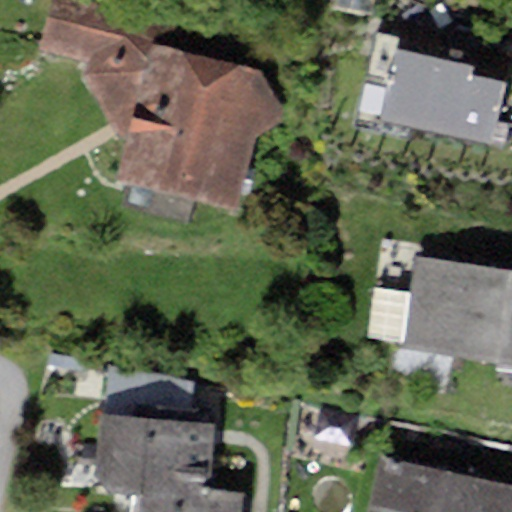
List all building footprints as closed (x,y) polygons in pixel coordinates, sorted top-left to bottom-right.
[(146,140),(137,191),(263,221),(291,81),(69,27),(60,62),(112,74),(146,140)] [(511,81),(419,59),(404,130),(511,153),(511,81)] [(511,281),(438,271),(428,358),(511,370),(511,281)] [(235,426),(129,415),(122,480),(174,486),(230,492),(235,426)] [(511,511),(511,496),(399,478),(392,511),(511,511)] [(174,486),(170,511),(262,511),(264,496),(174,486)]
